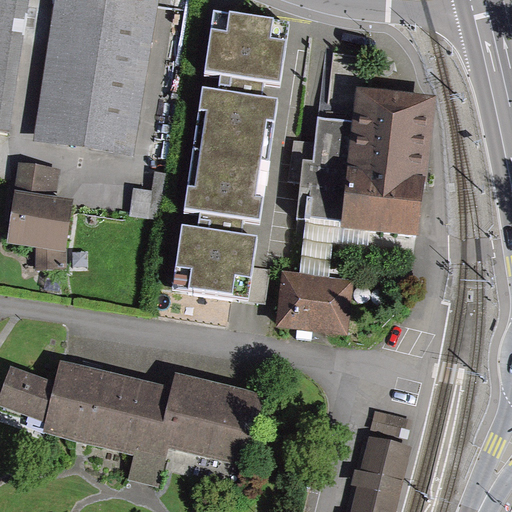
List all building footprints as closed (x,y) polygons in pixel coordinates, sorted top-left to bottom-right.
[(0,0),(0,132),(10,134),(29,0),(0,0)] [(55,0),(34,140),(134,155),(156,0),(55,0)] [(182,231),(173,291),(247,302),(253,266),(256,241),(241,239),(243,221),(260,224),(278,103),(262,101),(265,84),(279,87),(289,27),(214,15),(205,75),(221,77),(218,96),(204,94),(185,213),(200,215),(197,233),(182,231)] [(371,230),(417,236),(424,180),(434,97),(358,88),(354,123),(320,119),(317,144),(296,142),(291,182),(301,183),(297,217),(307,218),(300,273),(329,276),(333,241),(369,246),(371,230)] [(56,196),(60,169),(19,162),(9,244),(37,247),(36,267),(68,269),(68,251),(74,198),(56,196)] [(271,268),(253,266),(247,302),(266,305),(271,268)] [(284,271),(277,328),(348,336),(354,279),(329,276),(300,273),(284,271)] [(159,485),(169,449),(245,469),(266,393),(177,372),(174,386),(59,359),(55,381),(13,365),(0,395),(0,405),(45,422),(43,431),(84,442),(133,455),(128,477),(159,485)] [(360,471),(355,470),(351,485),(356,486),(349,511),(346,511),(344,511),(343,511),(395,511),(412,446),(370,435),(360,471)]
